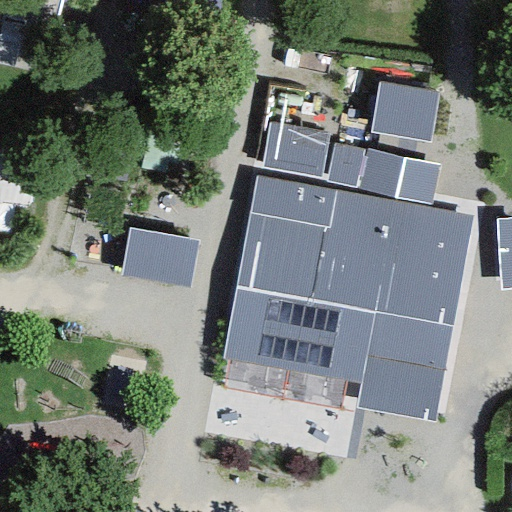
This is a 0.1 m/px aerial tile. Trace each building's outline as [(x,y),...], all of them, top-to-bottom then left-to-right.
[(0,10),(0,49),(45,56),(52,8),(1,1),(0,10)] [(381,67),(377,120),(435,125),(439,71),(381,67)] [(39,159),(0,152),(0,202),(30,208),(39,159)] [(251,180),(220,353),(355,377),(350,406),(428,421),(465,219),(251,180)] [(511,207),(502,207),(501,269),(511,269),(511,207)] [(198,241),(128,229),(120,277),(189,289),(198,241)]
